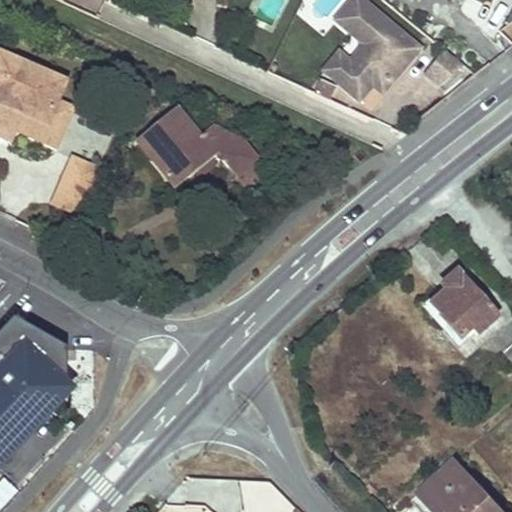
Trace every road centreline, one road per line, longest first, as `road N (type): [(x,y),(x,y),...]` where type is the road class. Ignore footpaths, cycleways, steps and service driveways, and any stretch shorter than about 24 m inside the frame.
road 1 (secondary): [(511,105),(227,346)]
road 2 (unclassified): [(227,346),(137,325),(0,240)]
road 3 (secondary): [(191,389),(80,511)]
road 4 (unclassified): [(297,483),(252,365),(227,346)]
road 5 (unclassified): [(191,389),(297,483)]
